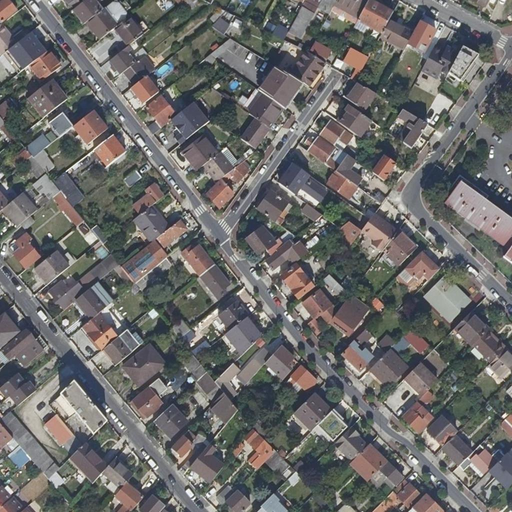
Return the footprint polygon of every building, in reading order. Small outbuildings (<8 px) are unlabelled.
[(0,20),(2,23),(17,11),(8,0),(4,0),(0,3),(0,20)] [(65,0),(73,10),(85,0),(65,0)] [(101,0),(86,0),(74,10),(84,24),(88,21),(103,9),(98,3),(101,0)] [(114,0),(106,7),(120,25),(129,17),(131,16),(127,11),(131,7),(126,0),(121,4),(118,0),(114,0)] [(306,0),(304,3),(288,33),(300,40),(317,8),(329,14),(337,0),(306,0)] [(350,15),(359,19),(369,0),(338,0),(333,9),(336,10),(337,8),(341,10),(343,5),(353,11),(350,15)] [(388,10),(370,0),(369,0),(359,19),(357,22),(381,35),(390,20),(394,11),(389,9),(388,10)] [(341,10),(350,15),(353,11),(343,5),(341,10)] [(120,25),(106,7),(103,9),(88,21),(95,30),(94,31),(100,40),(112,31),(114,29),(120,25)] [(211,18),(216,23),(221,18),(220,17),(225,12),(219,9),(211,18)] [(330,27),(337,14),(332,11),(325,24),(330,27)] [(142,35),(129,17),(120,25),(114,29),(127,46),(128,46),(142,35)] [(223,20),(221,18),(216,23),(211,26),(220,32),(225,27),(220,23),(223,20)] [(414,33),(396,23),(390,20),(381,35),(380,37),(405,50),(408,44),(414,33)] [(396,23),(414,33),(416,30),(398,20),(396,23)] [(436,31),(420,22),(416,30),(414,33),(408,44),(419,50),(417,53),(423,56),(436,31)] [(0,25),(0,54),(1,56),(18,43),(3,24),(0,25)] [(268,24),(266,31),(276,33),(277,26),(268,24)] [(127,46),(114,29),(112,31),(125,48),(127,46)] [(215,59),(235,42),(230,39),(210,55),(215,59)] [(315,42),(309,53),(325,62),(331,51),(315,42)] [(130,50),(128,46),(127,46),(125,48),(110,60),(114,65),(110,68),(114,72),(117,70),(120,74),(124,72),(135,63),(131,58),(133,56),(129,50),(130,50)] [(444,52),(435,47),(422,70),(437,78),(441,72),(448,75),(449,74),(460,53),(448,46),(444,52)] [(479,56),(464,47),(460,53),(449,74),(459,81),(479,56)] [(344,61),(362,71),(369,58),(351,48),(344,61)] [(61,66),(49,51),(30,66),(34,71),(42,81),(61,66)] [(200,55),(204,60),(210,55),(206,51),(200,55)] [(309,86),(325,63),(325,62),(309,53),(308,53),(306,52),(291,74),(309,86)] [(212,63),(216,60),(215,59),(210,55),(204,60),(198,65),(201,70),(212,63)] [(155,70),(144,56),(135,63),(124,72),(133,83),(142,76),(144,79),(147,77),(155,70)] [(284,108),(302,83),(270,64),(263,74),(267,77),(263,82),(265,83),(259,91),(264,94),(284,108)] [(40,83),(42,81),(34,71),(31,73),(40,83)] [(350,71),(347,76),(348,77),(350,78),(356,82),(358,77),(350,71)] [(158,92),(147,77),(144,79),(131,88),(143,104),(158,92)] [(29,98),(44,118),(68,100),(52,80),(29,98)] [(358,83),(347,99),(364,111),(377,94),(358,83)] [(207,92),(229,108),(234,103),(212,88),(207,92)] [(276,120),(284,108),(264,94),(249,114),(256,119),(267,127),(273,119),(276,120)] [(201,117),(213,108),(204,95),(191,105),(201,117)] [(156,121),(147,128),(153,135),(162,128),(161,127),(176,115),(161,96),(146,108),(156,121)] [(11,98),(0,106),(0,115),(3,119),(18,107),(11,98)] [(372,121),(347,104),(343,110),(347,113),(346,115),(344,113),(338,122),(360,138),(372,121)] [(347,113),(343,110),(342,109),(335,120),(338,122),(344,113),(346,115),(347,113)] [(411,148),(428,125),(422,121),(403,109),(398,116),(409,124),(398,140),(411,148)] [(107,130),(93,111),(73,127),(88,145),(107,130)] [(49,124),(60,137),(73,127),(63,113),(49,124)] [(225,117),(222,113),(216,118),(219,122),(225,117)] [(255,149),(269,129),(267,127),(256,119),(241,140),(255,149)] [(174,141),(179,147),(207,125),(203,120),(187,132),(186,132),(174,141)] [(331,121),(320,136),(349,156),(355,160),(359,155),(349,148),(348,150),(338,143),(340,141),(348,146),(354,138),(331,121)] [(0,127),(13,143),(18,138),(6,123),(0,127)] [(95,150),(107,167),(126,153),(113,136),(95,150)] [(182,152),(197,171),(201,168),(217,155),(203,136),(182,152)] [(358,188),(364,192),(368,186),(348,171),(355,160),(349,156),(341,166),(330,158),(336,150),(318,138),(315,142),(309,138),(305,144),(310,148),(308,152),(310,154),(337,172),(358,188)] [(307,159),(310,154),(308,152),(299,145),(295,150),(307,159)] [(48,155),(44,150),(34,158),(38,163),(48,155)] [(13,163),(17,169),(24,163),(33,156),(28,151),(13,163)] [(234,169),(221,152),(217,155),(201,168),(205,174),(207,172),(216,183),(220,180),(234,169)] [(24,163),(38,180),(39,180),(47,173),(38,163),(34,158),(33,156),(24,163)] [(387,183),(399,166),(388,157),(375,175),(387,183)] [(248,170),(241,163),(237,167),(240,171),(236,175),(241,180),(248,170)] [(240,171),(237,167),(234,169),(220,180),(221,181),(214,186),(208,195),(219,209),(227,202),(226,199),(232,194),(224,184),(226,182),(227,182),(230,179),(237,185),(241,180),(236,175),(240,171)] [(303,177),(296,171),(291,168),(280,184),(296,196),(301,188),(321,202),(327,194),(303,177)] [(142,177),(136,170),(124,179),(130,187),(142,177)] [(349,200),(358,188),(337,172),(328,185),(349,200)] [(39,180),(53,198),(61,191),(60,189),(54,182),(47,173),(39,180)] [(511,218),(485,199),(488,195),(459,175),(445,194),(448,197),(444,202),(509,249),(504,255),(503,255),(503,256),(511,262),(511,218)] [(78,176),(60,189),(61,191),(67,198),(73,193),(71,190),(82,182),(78,176)] [(36,182),(48,196),(51,200),(53,198),(39,180),(38,180),(36,182)] [(134,206),(141,215),(150,208),(153,205),(157,202),(156,201),(163,195),(155,184),(146,191),(149,194),(134,206)] [(53,198),(61,208),(69,201),(67,198),(61,191),(53,198)] [(0,212),(4,209),(9,204),(0,192),(0,212)] [(271,192),(257,210),(275,223),(288,204),(271,192)] [(4,209),(18,226),(22,224),(31,216),(37,211),(23,193),(9,204),(4,209)] [(382,194),(377,201),(382,204),(387,198),(382,194)] [(39,204),(42,207),(51,200),(48,196),(39,204)] [(375,200),(364,215),(371,219),(375,213),(382,204),(377,201),(375,200)] [(69,201),(61,208),(77,227),(85,221),(80,214),(73,206),(69,201)] [(162,217),(170,228),(171,228),(162,217),(153,205),(150,208),(159,219),(162,217)] [(322,216),(311,207),(306,213),(317,220),(322,216)] [(135,220),(152,242),(154,241),(156,239),(170,228),(162,217),(159,219),(150,208),(141,215),(135,220)] [(373,244),(383,251),(384,249),(398,231),(375,213),(371,219),(367,225),(363,231),(375,240),(373,244)] [(360,220),(367,225),(371,219),(364,215),(360,220)] [(36,222),(31,216),(22,224),(27,230),(36,222)] [(367,225),(360,220),(356,226),(362,231),(363,231),(367,225)] [(187,230),(180,221),(171,228),(170,228),(156,239),(164,248),(187,230)] [(352,238),(362,231),(356,226),(349,221),(343,226),(349,234),(343,239),(348,245),(354,240),(352,238)] [(90,232),(84,224),(80,228),(86,235),(90,232)] [(109,240),(97,225),(92,229),(101,241),(104,244),(109,240)] [(266,248),(272,256),(278,251),(281,248),(277,242),(276,243),(263,228),(247,240),(258,254),(266,248)] [(297,236),(300,240),(308,234),(305,230),(297,236)] [(407,239),(398,231),(384,249),(400,265),(417,247),(408,238),(407,239)] [(9,248),(27,269),(40,258),(28,243),(31,240),(26,234),(9,248)] [(300,240),(297,236),(295,237),(292,239),(281,248),(278,251),(279,251),(267,261),(272,269),(298,249),(294,245),(300,240)] [(306,246),(310,252),(321,243),(317,238),(306,246)] [(168,257),(154,241),(152,242),(122,266),(125,270),(136,284),(159,264),(167,258),(168,257)] [(95,251),(100,259),(107,254),(102,246),(95,251)] [(182,253),(201,277),(215,266),(199,246),(194,250),(191,247),(182,253)] [(442,266),(424,249),(423,250),(441,268),(442,266)] [(441,268),(423,250),(398,275),(407,284),(416,275),(419,278),(424,273),(430,279),(441,268)] [(36,270),(48,285),(69,267),(57,252),(36,270)] [(116,259),(113,256),(102,264),(106,268),(116,259)] [(172,265),(167,258),(159,264),(136,284),(141,289),(141,290),(172,265)] [(106,268),(102,264),(70,291),(63,282),(50,292),(56,299),(59,303),(65,310),(74,302),(76,301),(88,291),(96,284),(113,270),(119,266),(120,264),(116,259),(106,268)] [(230,285),(215,266),(201,277),(218,299),(227,292),(224,289),(230,285)] [(303,274),(297,266),(282,278),(288,285),(293,291),(293,292),(298,299),(313,288),(308,280),(303,274)] [(120,274),(131,288),(136,284),(125,270),(120,274)] [(306,272),(303,274),(308,280),(313,288),(317,285),(314,282),(314,281),(315,281),(315,280),(315,279),(314,278),(314,277),(313,276),(312,276),(312,275),(311,275),(310,275),(309,275),(306,272)] [(324,280),(345,301),(349,296),(350,295),(330,275),(324,280)] [(459,309),(470,298),(448,277),(428,297),(452,321),(461,312),(459,309)] [(88,291),(104,310),(112,304),(96,284),(88,291)] [(135,293),(141,289),(136,284),(131,288),(135,293)] [(76,301),(92,320),(99,314),(104,310),(88,291),(76,301)] [(331,306),(320,291),(303,304),(314,319),(331,306)] [(368,310),(349,296),(345,301),(333,318),(352,332),(368,310)] [(472,301),(470,298),(459,309),(461,312),(472,301)] [(90,322),(92,320),(76,301),(74,302),(90,322)] [(219,316),(231,331),(247,318),(249,317),(237,302),(219,316)] [(295,307),(301,318),(307,315),(301,304),(295,307)] [(474,344),(488,330),(489,330),(472,312),(457,327),(474,344)] [(104,350),(118,338),(99,314),(92,320),(90,322),(83,328),(94,340),(102,351),(104,350)] [(7,315),(0,320),(0,334),(6,341),(19,331),(7,315)] [(226,334),(243,356),(261,337),(247,318),(231,331),(226,334)] [(183,320),(172,328),(180,339),(191,330),(183,320)] [(94,340),(83,328),(81,330),(91,342),(94,340)] [(426,342),(412,328),(408,331),(423,346),(426,342)] [(2,351),(3,352),(9,360),(15,355),(15,356),(35,339),(27,330),(2,351)] [(114,358),(118,364),(140,346),(127,330),(118,338),(104,350),(112,360),(114,358)] [(196,337),(191,330),(180,339),(186,345),(196,337)] [(506,348),(488,330),(474,344),(473,345),(491,363),(505,349),(506,348)] [(371,338),(364,331),(346,349),(347,350),(344,354),(360,371),(367,364),(373,358),(366,350),(361,355),(356,349),(360,345),(362,347),(371,338)] [(49,346),(40,335),(35,339),(44,350),(49,346)] [(395,342),(388,335),(377,346),(385,353),(395,342)] [(44,350),(35,339),(15,356),(24,366),(44,350)] [(206,341),(192,353),(196,358),(211,347),(206,341)] [(124,367),(130,375),(133,373),(142,384),(166,364),(150,345),(124,367)] [(257,373),(262,377),(270,367),(283,379),(292,370),(288,366),(294,359),(281,346),(271,358),(257,373)] [(511,355),(505,349),(491,363),(489,365),(502,379),(511,368),(511,355)] [(407,368),(390,350),(371,369),(383,381),(382,381),(388,387),(407,368)] [(192,374),(198,381),(207,372),(196,358),(192,353),(191,351),(185,356),(196,370),(192,374)] [(0,357),(5,363),(9,360),(3,352),(0,354),(0,357)] [(239,376),(247,384),(257,373),(271,358),(265,352),(257,360),(256,359),(239,376)] [(424,361),(434,370),(439,364),(429,356),(424,361)] [(230,381),(241,370),(234,363),(215,382),(224,393),(231,401),(240,392),(230,381)] [(438,381),(420,364),(405,379),(422,396),(426,393),(438,381)] [(292,387),(297,383),(307,392),(318,381),(302,366),(291,377),(292,378),(287,383),(292,387)] [(197,382),(214,404),(224,393),(215,382),(207,372),(198,381),(197,382)] [(133,373),(130,375),(139,386),(142,384),(133,373)] [(235,406),(262,377),(257,373),(247,384),(240,392),(231,401),(235,406)] [(11,397),(18,406),(37,390),(29,382),(26,384),(19,376),(17,374),(0,388),(0,390),(1,392),(8,400),(11,397)] [(94,435),(108,422),(74,381),(72,383),(70,385),(61,394),(94,435)] [(148,388),(133,401),(147,418),(162,405),(148,388)] [(209,408),(227,424),(238,411),(235,406),(231,401),(224,393),(214,404),(209,408)] [(333,411),(315,393),(313,395),(331,412),(333,411)] [(432,399),(426,393),(422,396),(419,400),(419,401),(404,416),(419,432),(433,417),(424,408),(432,399)] [(331,412),(313,395),(295,413),(312,431),(317,426),(322,421),(331,412)] [(187,423),(171,406),(156,420),(172,437),(187,423)] [(323,422),(322,421),(317,426),(321,429),(328,423),(340,435),(354,421),(338,406),(323,422)] [(60,469),(10,412),(0,420),(0,423),(13,438),(21,447),(31,459),(49,479),(56,473),(60,469)] [(427,430),(444,446),(455,435),(458,432),(442,416),(427,430)] [(500,425),(511,436),(511,426),(505,420),(500,425)] [(0,449),(13,438),(0,423),(0,449)] [(258,424),(253,429),(254,430),(266,442),(271,437),(258,424)] [(362,437),(352,427),(334,445),(342,453),(343,452),(353,461),(368,446),(360,438),(362,437)] [(172,449),(174,451),(182,458),(191,448),(195,453),(205,440),(200,435),(197,437),(189,430),(172,449)] [(245,440),(266,461),(276,451),(275,450),(266,442),(254,430),(245,440)] [(75,452),(82,445),(73,435),(66,443),(75,452)] [(473,452),(455,435),(444,446),(442,448),(459,466),(473,452)] [(204,451),(213,441),(209,436),(195,453),(187,463),(181,470),(179,472),(183,477),(184,476),(191,467),(204,451)] [(204,451),(207,454),(216,443),(213,441),(204,451)] [(109,465),(86,443),(83,446),(73,456),(96,480),(103,472),(109,465)] [(352,463),(369,480),(386,463),(369,445),(368,446),(353,461),(352,463)] [(498,462),(480,445),(473,452),(459,466),(464,471),(470,465),(473,462),(484,473),(490,467),(491,469),(498,462)] [(279,446),(275,450),(276,451),(281,456),(284,459),(285,458),(288,455),(279,446)] [(31,459),(21,447),(11,455),(21,467),(31,459)] [(197,473),(202,477),(205,479),(211,484),(222,468),(217,464),(218,461),(207,454),(204,451),(191,467),(198,472),(197,473)] [(285,458),(303,476),(309,469),(291,452),(288,455),(285,458)] [(70,459),(93,483),(96,480),(73,456),(70,459)] [(271,466),(281,476),(291,466),(284,459),(281,456),(271,466)] [(108,487),(116,494),(134,475),(116,458),(109,465),(103,472),(113,481),(108,487)] [(379,475),(385,481),(388,478),(396,486),(404,478),(389,462),(380,470),(382,472),(379,475)] [(481,476),(484,473),(473,462),(470,465),(481,476)] [(291,466),(281,476),(286,482),(289,479),(296,472),(291,466)] [(489,486),(500,475),(493,468),(482,479),(489,486)] [(296,486),(303,478),(302,477),(296,472),(289,479),(296,486)] [(64,482),(56,473),(49,479),(57,489),(64,482)] [(402,501),(411,509),(423,497),(406,479),(373,511),(384,511),(397,500),(400,502),(402,501)] [(0,509),(12,498),(1,485),(0,486),(0,509)] [(122,511),(130,511),(143,498),(129,485),(123,492),(124,492),(119,498),(128,507),(122,511)] [(218,498),(224,504),(226,502),(235,493),(229,487),(218,498)] [(226,502),(236,511),(237,511),(238,511),(242,511),(251,504),(238,490),(235,493),(226,502)] [(95,500),(86,491),(82,496),(91,504),(95,500)] [(258,511),(288,511),(278,501),(279,500),(274,494),(261,507),(263,508),(258,511)] [(140,510),(141,511),(160,511),(165,506),(152,495),(140,510)] [(410,511),(443,511),(444,511),(427,495),(410,511)] [(13,497),(12,498),(0,509),(0,511),(21,511),(24,510),(13,497)] [(342,500),(333,509),(336,511),(337,511),(346,504),(346,503),(342,500)]
